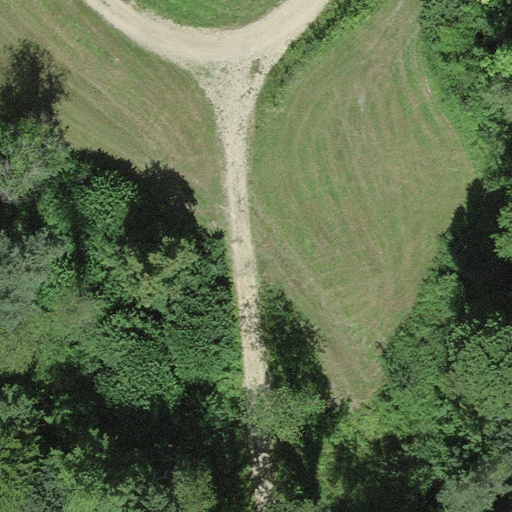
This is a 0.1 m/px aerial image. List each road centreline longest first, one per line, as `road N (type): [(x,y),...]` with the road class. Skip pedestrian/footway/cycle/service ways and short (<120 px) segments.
road 1 (track): [(227,63),(256,511)]
road 2 (track): [(89,0),(165,50),(227,63)]
